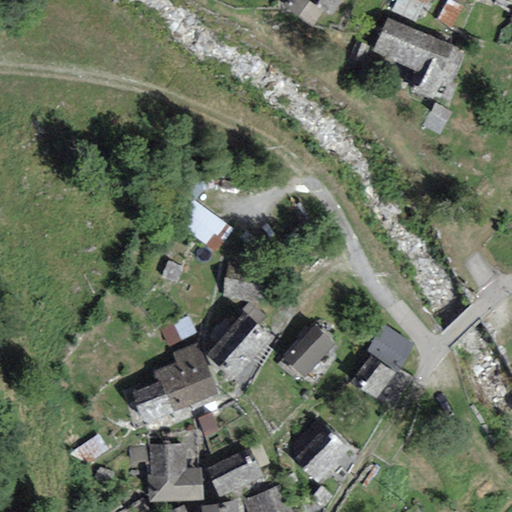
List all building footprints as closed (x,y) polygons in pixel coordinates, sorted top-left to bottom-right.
[(342,0),(289,0),(284,8),(312,27),(324,9),(333,15),(342,0)] [(432,0),(395,0),(374,49),(417,68),(410,84),(446,100),(471,44),(422,23),(432,0)] [(453,111),(435,103),(423,128),(441,136),(453,111)] [(169,219),(216,254),(234,231),(187,196),(169,219)] [(169,261),(162,278),(177,284),(183,267),(169,261)] [(229,262),(222,298),(262,306),(269,270),(229,262)] [(245,316),(208,357),(233,381),(271,340),(245,316)] [(314,324),(283,356),(304,377),(335,345),(314,324)] [(416,346),(383,325),(366,351),(400,372),(416,346)] [(159,386),(136,395),(147,423),(219,394),(199,343),(173,353),(176,363),(154,372),(159,386)] [(372,355),(352,382),(376,401),(396,373),(372,355)] [(199,419),(206,436),(218,431),(211,415),(199,419)] [(325,427),(293,460),(317,483),(349,449),(325,427)] [(188,443),(146,445),(148,501),(204,499),(202,470),(189,471),(188,443)] [(250,448),(207,467),(220,496),(262,477),(250,448)] [(291,511),(281,487),(245,502),(248,511),(291,511)] [(147,511),(140,501),(123,511),(147,511)] [(241,511),(240,501),(202,506),(202,511),(241,511)]
